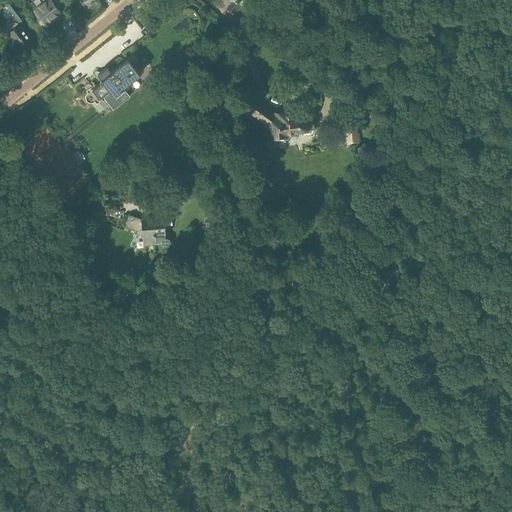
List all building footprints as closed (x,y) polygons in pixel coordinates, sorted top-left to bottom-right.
[(10,21),(7,21),(7,23),(5,25),(4,30),(6,33),(9,33),(12,38),(8,41),(15,50),(17,49),(19,52),(25,47),(27,49),(31,46),(29,44),(31,43),(29,41),(31,39),(19,22),(26,17),(26,16),(20,9),(19,8),(13,0),(1,0),(7,7),(12,13),(16,18),(10,22),(10,21)] [(43,27),(61,14),(55,6),(62,2),(59,0),(45,0),(34,8),(40,17),(37,19),(36,22),(40,27),(43,27)] [(139,18),(144,25),(153,18),(147,11),(139,18)] [(105,69),(122,89),(140,73),(134,65),(135,64),(136,64),(136,63),(136,62),(137,61),(137,60),(136,59),(136,58),(135,57),(134,56),(133,56),(132,56),(131,56),(130,56),(129,56),(123,61),(121,59),(120,59),(119,59),(119,60),(119,61),(119,65),(117,67),(113,62),(105,69)] [(122,89),(105,69),(100,73),(98,72),(97,71),(96,71),(96,72),(95,72),(95,73),(96,75),(99,79),(101,78),(101,79),(100,79),(100,80),(100,81),(101,82),(91,90),(89,88),(86,91),(87,92),(87,93),(86,94),(85,95),(85,97),(85,98),(86,100),(87,102),(89,102),(90,103),(91,103),(93,102),(94,102),(95,101),(96,104),(99,102),(100,101),(99,98),(103,95),(113,108),(128,96),(122,89)] [(274,114),(254,100),(245,109),(255,116),(256,115),(265,122),(266,127),(272,126),(274,137),(284,135),(284,133),(300,130),(303,132),(310,131),(312,128),(310,113),(297,115),(296,110),(274,114)] [(347,144),(358,143),(356,126),(344,128),(345,135),(346,135),(347,144)] [(78,163),(85,157),(82,153),(81,155),(78,150),(73,154),(72,155),(72,156),(78,163)] [(154,243),(153,218),(141,219),(129,215),(126,226),(136,229),(130,246),(144,250),(146,244),(154,243)] [(166,217),(153,218),(154,243),(161,242),(163,246),(166,247),(169,245),(170,242),(169,239),(167,238),(175,216),(166,217)]
